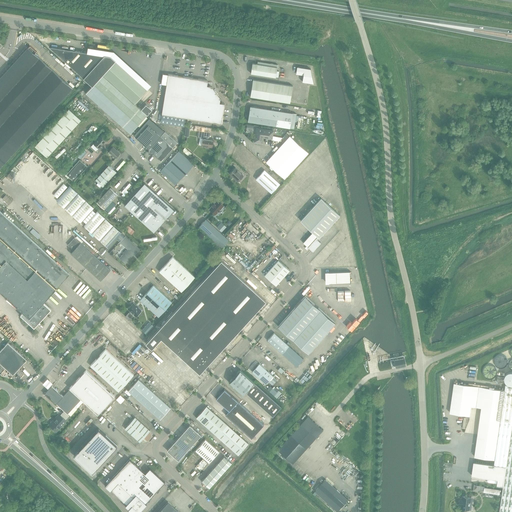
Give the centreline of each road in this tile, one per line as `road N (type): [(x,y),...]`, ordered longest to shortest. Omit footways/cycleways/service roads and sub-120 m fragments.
road 1 (unclassified): [(420,365),(390,215),(384,113),(352,0)]
road 2 (unclassified): [(213,176),(236,110),(237,77),(221,55),(0,19)]
road 3 (unclassified): [(213,176),(305,269),(183,411)]
road 4 (unclassified): [(20,400),(191,210)]
road 5 (unclassified): [(422,511),(420,365)]
road 6 (trunk): [(369,14),(511,41)]
road 7 (trunk): [(511,32),(369,14)]
road 8 (unclassified): [(214,511),(157,457),(157,441),(183,411)]
road 9 (track): [(367,511),(363,381)]
